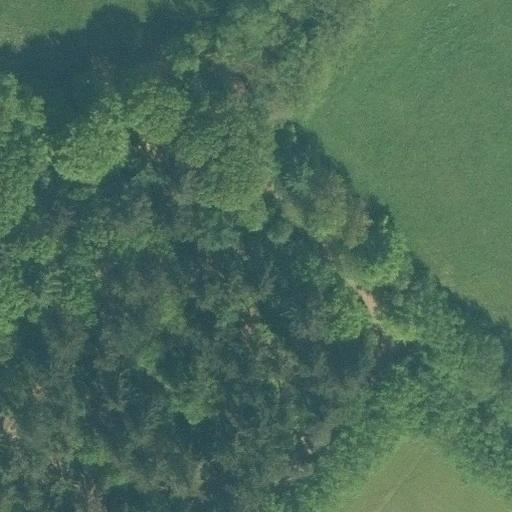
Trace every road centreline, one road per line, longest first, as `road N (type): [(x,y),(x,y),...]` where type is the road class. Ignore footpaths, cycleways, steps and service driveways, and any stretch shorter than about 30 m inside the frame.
road 1 (track): [(306,0),(243,74),(233,97),(237,128),(397,331),(247,511)]
road 2 (track): [(397,331),(511,405)]
